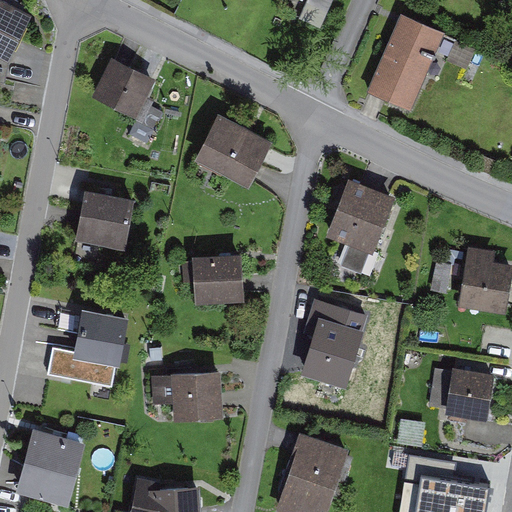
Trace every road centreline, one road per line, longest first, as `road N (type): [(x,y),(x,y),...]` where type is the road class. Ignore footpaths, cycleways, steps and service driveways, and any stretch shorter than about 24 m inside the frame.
road 1 (residential): [(77,0),(0,401)]
road 2 (residential): [(243,511),(315,120)]
road 3 (residential): [(86,0),(315,120)]
road 4 (residential): [(315,120),(511,205)]
road 5 (unclassified): [(315,120),(364,0)]
